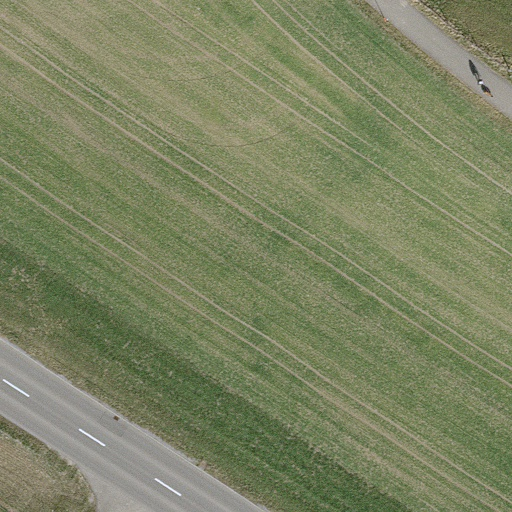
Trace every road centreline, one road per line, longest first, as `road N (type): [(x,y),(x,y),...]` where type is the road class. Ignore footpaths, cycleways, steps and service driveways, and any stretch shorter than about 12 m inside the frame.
road 1 (tertiary): [(205,511),(0,370)]
road 2 (unclassified): [(511,105),(394,0)]
